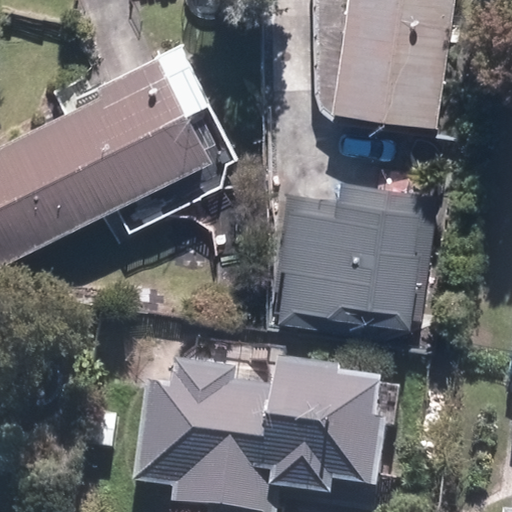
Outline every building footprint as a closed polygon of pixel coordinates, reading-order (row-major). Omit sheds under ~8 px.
[(351,0),(335,109),(438,124),(457,0),(351,0)] [(0,134),(0,252),(208,153),(183,101),(209,89),(182,33),(95,74),(101,86),(0,134)] [(423,322),(438,194),(340,182),(337,202),(288,196),(274,314),(280,315),(279,325),(409,341),(411,320),(423,322)] [(178,479),(175,500),(273,511),(275,500),(276,487),(335,493),(337,481),(380,484),(387,419),(379,419),(384,378),(340,373),(340,365),(281,358),(279,384),(236,380),(238,364),(180,358),(177,380),(146,377),(136,476),(178,479)] [(83,456),(112,459),(118,415),(88,411),(83,456)]
